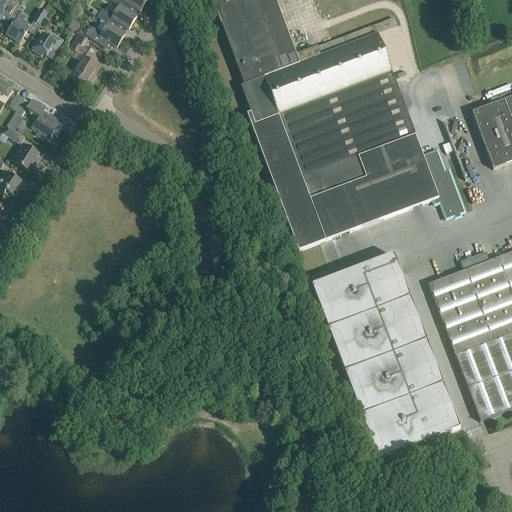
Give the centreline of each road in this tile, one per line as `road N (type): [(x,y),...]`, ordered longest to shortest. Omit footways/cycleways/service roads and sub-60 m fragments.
road 1 (residential): [(316,511),(313,445),(223,189),(101,106)]
road 2 (residential): [(0,263),(91,121)]
road 3 (residential): [(101,106),(170,0)]
